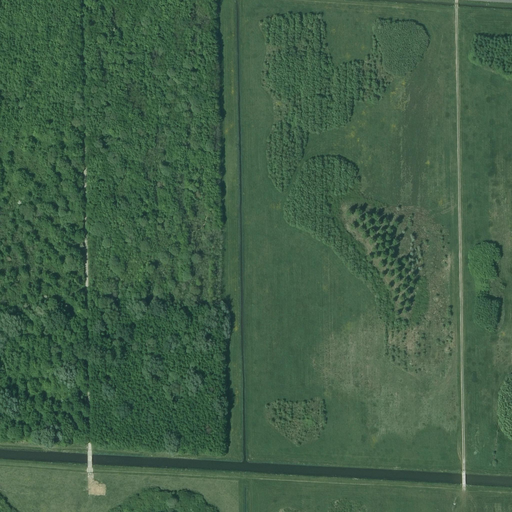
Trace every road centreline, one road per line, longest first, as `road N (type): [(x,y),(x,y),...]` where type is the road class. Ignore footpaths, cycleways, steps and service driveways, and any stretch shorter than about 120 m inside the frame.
road 1 (track): [(464,490),(455,0)]
road 2 (track): [(80,0),(89,449)]
road 3 (track): [(511,492),(89,469)]
